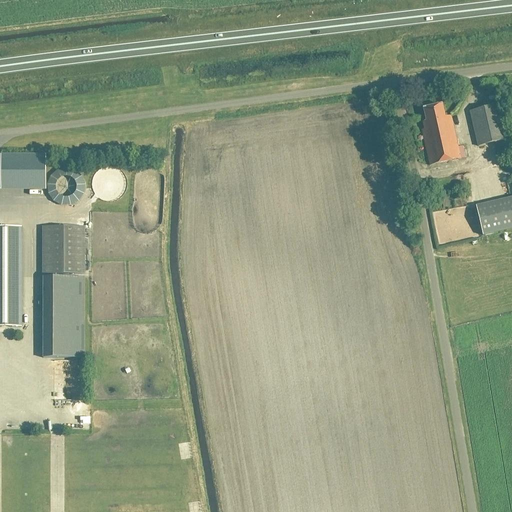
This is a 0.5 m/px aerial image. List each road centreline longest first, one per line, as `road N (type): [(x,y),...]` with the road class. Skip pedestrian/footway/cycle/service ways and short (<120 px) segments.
road 1 (trunk): [(0,68),(511,6)]
road 2 (unclassified): [(473,511),(396,82)]
road 3 (unclassified): [(396,82),(0,133)]
